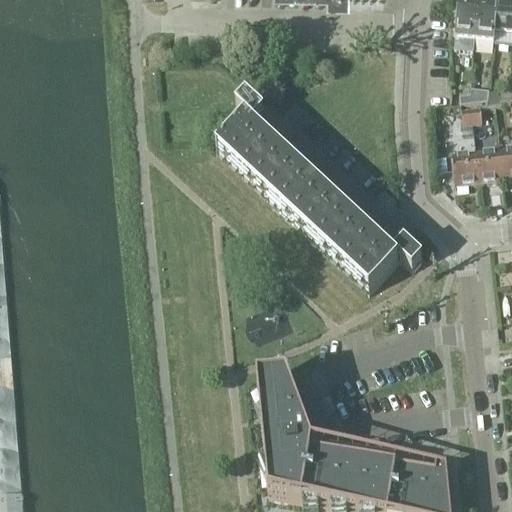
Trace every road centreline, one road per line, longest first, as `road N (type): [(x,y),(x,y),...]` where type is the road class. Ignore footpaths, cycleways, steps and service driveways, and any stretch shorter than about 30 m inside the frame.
road 1 (residential): [(472,336),(448,336),(322,377),(311,404),(317,419),(342,433),(481,415)]
road 2 (residential): [(178,22),(415,24)]
road 3 (residential): [(429,214),(391,237),(267,124)]
road 4 (residential): [(415,24),(413,125),(429,214)]
